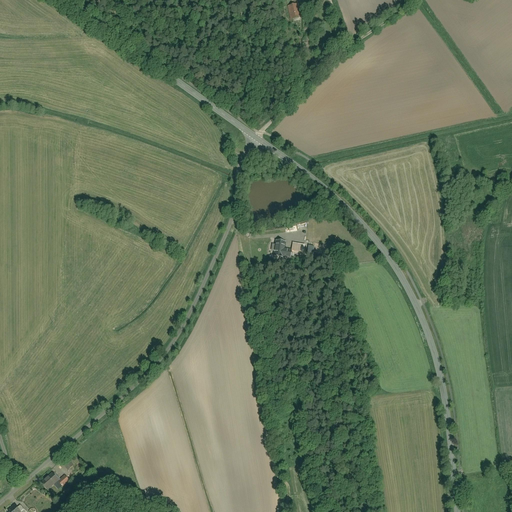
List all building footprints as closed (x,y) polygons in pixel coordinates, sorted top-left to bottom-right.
[(288,7),(290,23),(302,21),(300,5),(288,7)] [(294,241),(293,249),(307,251),(308,243),(294,241)] [(277,242),(273,262),(283,264),(286,243),(277,242)] [(67,462),(63,465),(69,471),(72,467),(67,462)] [(42,483),(48,490),(59,481),(52,474),(42,483)] [(59,482),(64,487),(70,481),(66,476),(59,482)]
